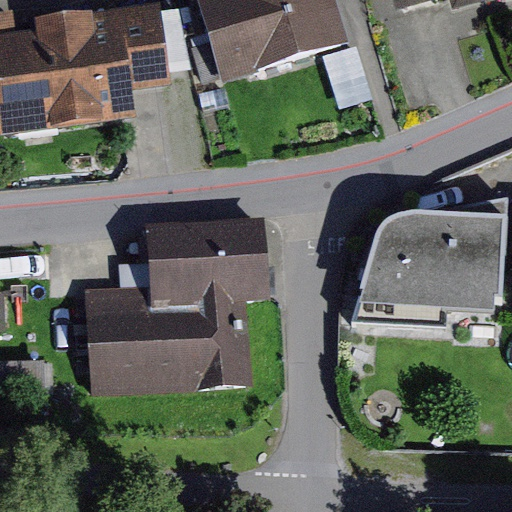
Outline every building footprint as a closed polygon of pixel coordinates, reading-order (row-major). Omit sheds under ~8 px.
[(345,0),(230,0),(210,6),(237,95),(363,57),(345,0)] [(511,0),(405,0),(411,23),(464,9),(466,18),(500,10),(502,19),(511,16),(511,0)] [(49,42),(1,49),(15,145),(149,126),(145,99),(183,94),(171,14),(47,32),(49,42)] [(511,332),(511,322),(511,206),(429,222),(400,229),(390,239),(379,267),(364,328),(511,332)] [(131,265),(133,289),(98,291),(104,397),(265,388),(260,304),(286,303),(281,218),(160,225),(161,249),(162,263),(131,265)] [(20,295),(0,295),(0,335),(21,334),(20,295)] [(56,361),(0,362),(0,407),(57,406),(56,361)] [(486,396),(400,391),(397,437),(483,442),(486,396)]
